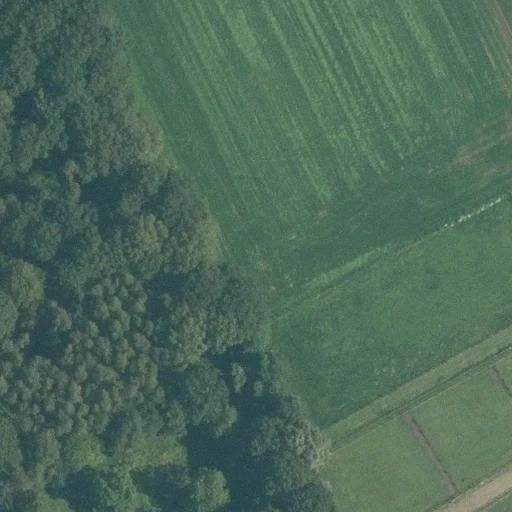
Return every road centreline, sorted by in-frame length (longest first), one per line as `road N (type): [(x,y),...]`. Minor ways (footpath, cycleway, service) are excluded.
road 1 (track): [(286,511),(40,0)]
road 2 (track): [(128,0),(310,373),(336,402),(403,386)]
road 3 (track): [(403,386),(511,323)]
